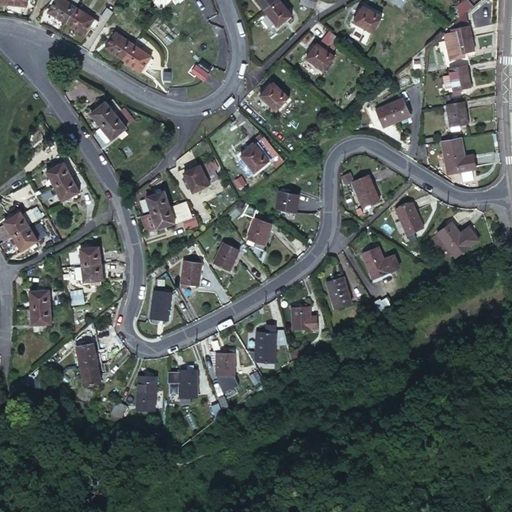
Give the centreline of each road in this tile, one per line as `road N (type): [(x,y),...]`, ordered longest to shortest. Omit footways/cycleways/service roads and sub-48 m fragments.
road 1 (residential): [(14,29),(36,79),(99,165),(121,210),(135,265),(123,323),(135,345),(164,344),(303,263),(319,246),(327,168),(344,145),(372,146),(447,194),(511,191)]
road 2 (residential): [(14,29),(135,91),(190,103),(208,98),(231,66),(221,0)]
road 3 (unknown): [(190,103),(178,148),(89,224),(0,257)]
